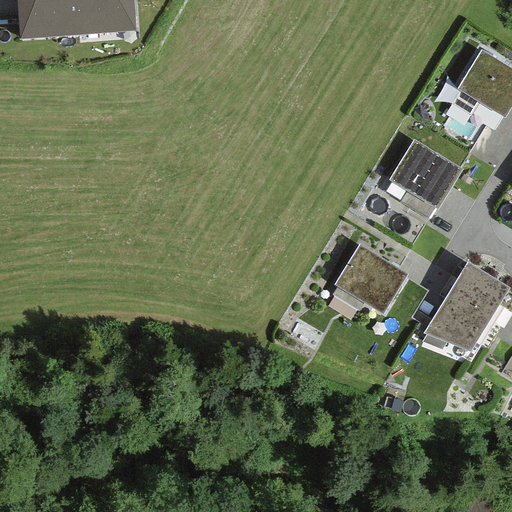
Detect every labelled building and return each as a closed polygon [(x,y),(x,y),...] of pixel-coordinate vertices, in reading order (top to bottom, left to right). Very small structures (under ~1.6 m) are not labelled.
[(134,0),(18,0),(21,46),(137,38),(134,0)] [(511,106),(511,69),(483,51),(458,90),(504,119),(511,106)] [(462,172),(415,142),(390,181),(437,210),(462,172)] [(408,275),(360,245),(335,285),(383,316),(408,275)] [(511,290),(469,264),(424,335),(471,353),(511,290)] [(511,511),(511,487),(442,511),(511,511)]
